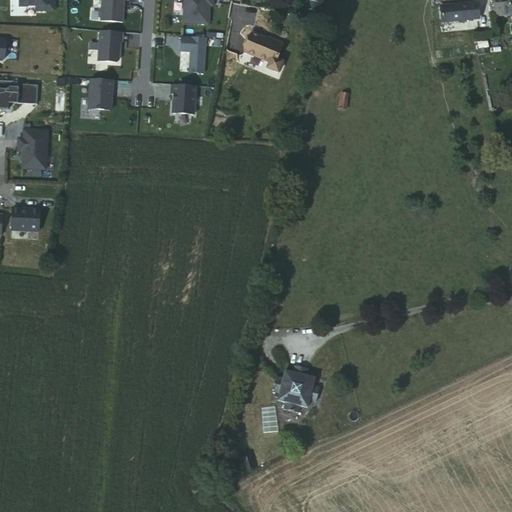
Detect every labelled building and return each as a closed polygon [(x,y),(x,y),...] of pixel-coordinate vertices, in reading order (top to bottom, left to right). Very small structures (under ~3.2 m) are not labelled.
[(19,0),(19,8),(36,8),(36,13),(46,13),(46,7),(54,7),(54,0),(19,0)] [(99,0),(97,23),(125,24),(127,0),(99,0)] [(183,0),(181,24),(209,28),(211,7),(214,8),(214,0),(183,0)] [(506,10),(505,0),(499,0),(496,0),(497,11),(506,10)] [(448,5),(440,6),(440,23),(478,19),(476,2),(452,5),(452,1),(448,2),(448,5)] [(117,67),(122,63),(123,31),(97,29),(94,64),(117,67)] [(187,75),(205,77),(209,32),(197,30),(197,35),(180,33),(179,52),(188,54),(187,75)] [(271,44),(250,35),(242,53),(267,64),(265,68),(276,73),(280,62),(275,60),(282,45),(272,41),(271,44)] [(0,64),(3,65),(7,57),(10,47),(7,36),(0,36),(0,64)] [(87,111),(114,111),(116,80),(88,78),(87,111)] [(19,105),(38,106),(40,82),(18,81),(18,85),(7,84),(7,88),(0,87),(0,112),(11,112),(19,105)] [(200,84),(170,83),(170,96),(173,97),(171,114),(198,118),(200,84)] [(350,94),(342,93),(339,108),(347,109),(350,94)] [(53,124),(22,123),(23,136),(16,137),(15,153),(23,154),(22,172),(50,172),(53,124)] [(10,232),(40,234),(42,207),(13,205),(10,232)] [(292,363),(291,370),(307,374),(308,366),(292,363)] [(307,374),(291,370),(283,368),(282,375),(275,374),(272,390),(278,391),(276,399),(284,401),(283,407),(298,410),(299,404),(306,405),(308,398),(314,399),(318,384),(313,382),(315,376),(307,374)] [(263,432),(278,432),(277,424),(262,424),(263,432)] [(240,452),(241,458),(251,455),(249,450),(240,452)] [(251,455),(241,458),(243,467),(253,464),(251,455)]
